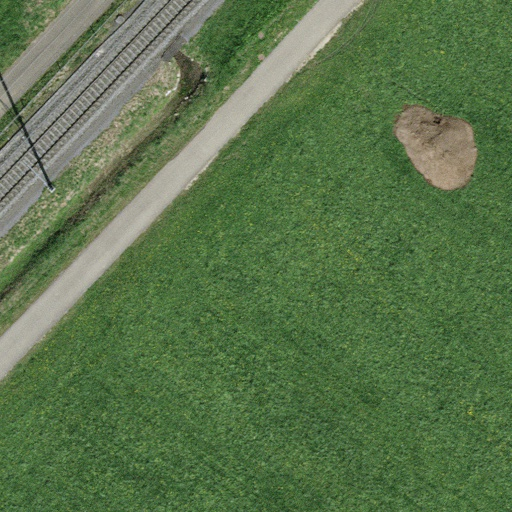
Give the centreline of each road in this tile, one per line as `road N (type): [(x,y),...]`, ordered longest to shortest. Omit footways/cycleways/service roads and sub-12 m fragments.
road 1 (track): [(338,0),(0,351)]
road 2 (track): [(91,0),(0,95)]
